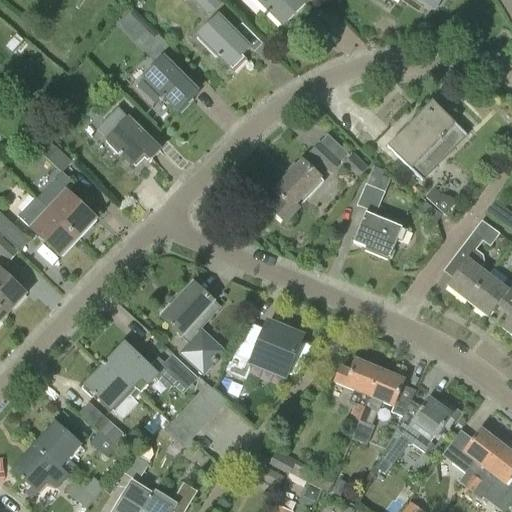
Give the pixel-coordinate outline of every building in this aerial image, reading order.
[(216,0),(190,0),(208,18),(221,5),(216,0)] [(255,0),(283,27),(305,6),(299,0),(255,0)] [(417,0),(434,11),(441,0),(417,0)] [(248,51),(217,20),(198,39),(228,70),(233,74),(245,62),(241,58),(248,51)] [(168,47),(143,22),(131,33),(137,39),(133,43),(153,63),(159,56),(168,47)] [(137,87),(156,106),(162,99),(179,116),(192,103),(190,100),(197,93),(159,56),(153,63),(157,67),(144,81),(137,87)] [(387,149),(422,183),(467,138),(432,104),(387,149)] [(102,130),(109,137),(128,116),(120,109),(102,130)] [(159,154),(128,123),(107,144),(131,169),(144,156),(150,163),(159,154)] [(44,139),(34,150),(62,175),(72,163),(44,139)] [(270,210),(286,224),(298,211),(295,208),(327,174),(330,177),(341,164),(318,143),(307,155),(309,156),(274,194),(280,200),(270,210)] [(341,169),(355,182),(367,170),(353,157),(341,169)] [(380,177),(382,177),(383,173),(372,169),(369,175),(379,180),(380,177)] [(61,175),(36,202),(77,240),(95,221),(66,195),(73,186),(62,176),(61,175)] [(379,180),(374,191),(384,195),(390,181),(382,177),(380,177),(379,180)] [(374,191),(365,187),(355,209),(366,213),(353,245),(389,260),(401,230),(374,219),(384,195),(374,191)] [(425,199),(444,217),(456,205),(450,199),(439,196),(433,190),(425,199)] [(77,240),(36,202),(36,203),(34,201),(17,220),(60,259),(77,240)] [(486,213),(511,232),(511,214),(495,202),(486,213)] [(424,203),(418,211),(435,224),(441,216),(424,203)] [(0,216),(0,236),(2,238),(11,227),(0,216)] [(445,289),(465,304),(485,278),(478,273),(484,265),(483,257),(475,252),(482,243),(471,234),(447,266),(457,273),(445,289)] [(0,236),(0,262),(6,267),(18,254),(1,239),(2,238),(0,236)] [(0,310),(6,317),(26,297),(0,272),(0,310)] [(495,308),(501,312),(511,298),(511,283),(507,280),(499,289),(485,278),(465,304),(486,320),(495,308)] [(193,285),(161,320),(188,345),(177,357),(202,379),(211,369),(213,371),(221,362),(219,360),(224,354),(200,332),(219,310),(193,285)] [(498,329),(511,340),(511,298),(501,312),(508,317),(498,329)] [(301,341),(266,326),(255,352),(238,345),(230,365),(228,365),(224,374),(243,382),(249,368),(283,383),(301,341)] [(149,370),(124,346),(104,368),(120,383),(122,380),(138,394),(155,376),(158,373),(182,397),(197,380),(172,356),(164,365),(158,360),(149,370)] [(349,420),(358,423),(367,401),(379,374),(354,364),(350,372),(340,368),(332,386),(353,395),(348,405),(354,408),(349,420)] [(132,400),(138,394),(122,380),(120,383),(104,368),(84,388),(111,414),(113,412),(128,396),(132,400)] [(367,401),(358,423),(358,424),(351,441),(366,447),(374,428),(371,426),(380,406),(391,411),(402,383),(379,374),(367,401)] [(207,386),(198,396),(218,414),(227,404),(207,386)] [(198,396),(189,406),(209,424),(218,414),(198,396)] [(410,402),(373,474),(381,479),(390,466),(392,467),(407,446),(413,446),(424,455),(434,441),(443,429),(447,432),(458,416),(442,405),(439,409),(428,401),(421,410),(410,402)] [(189,406),(181,415),(200,433),(209,424),(189,406)] [(181,415),(173,424),(192,442),(200,433),(181,415)] [(109,423),(99,434),(115,449),(126,438),(109,423)] [(192,442),(173,424),(163,434),(184,451),(192,442)] [(54,427),(33,450),(67,480),(69,478),(59,469),(78,448),(54,427)] [(457,484),(468,492),(501,449),(480,433),(463,455),(460,453),(451,465),(464,475),(457,484)] [(115,449),(99,434),(90,444),(107,459),(115,449)] [(511,458),(501,449),(468,492),(481,502),(489,491),(499,499),(507,488),(504,486),(511,476),(511,458)] [(67,480),(33,450),(12,473),(36,494),(43,486),(57,490),(67,480)] [(268,466),(288,477),(288,475),(289,475),(305,484),(314,489),(315,488),(326,494),(333,482),(276,450),(268,466)] [(125,475),(138,483),(150,464),(137,456),(125,475)] [(251,477),(278,491),(284,479),(257,465),(251,477)] [(288,477),(286,480),(303,489),(305,484),(289,475),(288,477)] [(73,483),(64,493),(86,511),(104,489),(93,480),(84,491),(73,483)] [(114,511),(143,511),(152,499),(131,486),(114,511)] [(171,505),(181,511),(185,511),(196,494),(183,486),(171,505)] [(279,498),(272,511),(291,511),(295,505),(279,498)] [(169,509),(152,499),(143,511),(181,511),(171,505),(169,509)]
